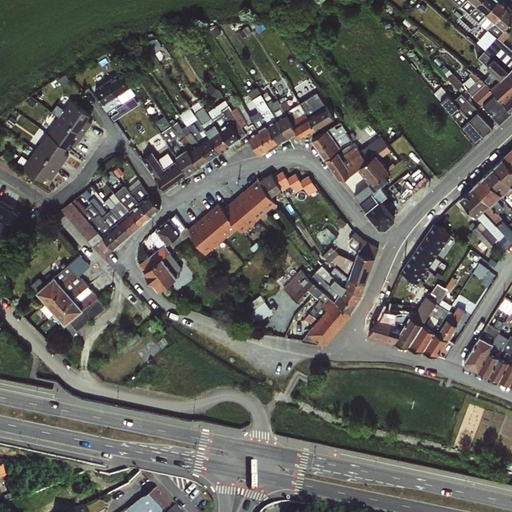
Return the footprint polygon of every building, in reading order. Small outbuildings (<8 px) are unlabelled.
[(466,0),(461,6),(469,13),(480,0),(466,0)] [(480,0),(469,13),(479,21),(496,0),(480,0)] [(501,0),(496,0),(479,21),(487,29),(507,4),(501,0)] [(511,9),(507,4),(487,29),(497,37),(511,19),(511,9)] [(136,94),(138,93),(124,69),(97,85),(107,101),(104,102),(114,119),(141,103),(136,94)] [(469,94),(474,89),(454,71),(450,77),(469,94)] [(250,132),(262,152),(300,130),(303,136),(337,117),(322,91),(250,132)] [(263,91),(255,96),(269,122),(277,117),(263,91)] [(70,96),(27,164),(53,181),(71,153),(66,149),(72,140),(79,145),(94,120),(89,116),(93,110),(70,96)] [(144,156),(166,188),(250,132),(227,98),(210,110),(214,117),(224,110),(229,118),(220,124),(219,121),(208,128),(211,132),(174,157),(170,151),(160,157),(154,149),(144,156)] [(245,102),(237,104),(241,123),(250,121),(245,102)] [(207,127),(216,122),(206,104),(196,110),(193,105),(182,111),(189,122),(201,116),(207,127)] [(157,120),(162,129),(173,123),(167,114),(157,120)] [(179,119),(164,129),(178,150),(188,143),(189,146),(210,133),(200,117),(184,127),(179,119)] [(341,119),(315,136),(343,178),(361,166),(372,181),(357,191),(382,228),(398,217),(379,187),(393,178),(388,170),(402,160),(398,155),(388,161),(383,155),(393,148),(384,134),(361,149),(341,119)] [(511,149),(461,193),(500,237),(507,231),(511,236),(511,218),(510,220),(493,200),(511,184),(511,149)] [(190,228),(207,251),(242,227),(243,229),(280,202),(274,194),(285,186),(272,169),(190,228)] [(89,186),(64,207),(104,256),(164,206),(137,174),(103,203),(89,186)] [(13,228),(23,209),(0,197),(0,225),(0,226),(1,227),(0,228),(0,246),(1,245),(7,233),(13,228)] [(177,213),(151,233),(161,246),(187,226),(177,213)] [(474,228),(488,246),(499,237),(484,219),(474,228)] [(402,271),(422,285),(456,237),(434,223),(427,232),(414,252),(402,271)] [(335,346),(384,246),(355,232),(349,244),(361,250),(347,280),(331,273),(330,276),(316,269),(314,274),(299,267),(287,290),(305,299),(310,288),(329,297),(311,334),(335,346)] [(161,289),(181,274),(176,269),(183,264),(166,242),(140,262),(161,289)] [(337,263),(343,254),(332,247),(326,255),(337,263)] [(83,252),(39,288),(67,322),(71,319),(79,329),(108,305),(82,273),(92,264),(83,252)] [(408,345),(444,287),(437,282),(426,295),(412,315),(409,314),(393,340),(408,345)] [(444,287),(408,345),(422,349),(445,316),(449,310),(440,303),(449,290),(444,287)] [(263,293),(248,303),(260,320),(274,310),(263,293)] [(445,316),(422,349),(445,356),(454,342),(448,338),(465,311),(469,313),(473,307),(462,300),(449,319),(447,317),(445,316)] [(393,340),(409,314),(401,311),(384,308),(369,333),(393,340)] [(478,369),(499,331),(500,329),(488,322),(465,360),(465,363),(478,369)] [(499,331),(478,369),(489,374),(508,338),(499,331)] [(508,338),(489,374),(498,379),(511,353),(511,338),(508,337),(508,338)] [(511,353),(498,379),(509,384),(511,378),(511,353)] [(14,502),(6,483),(3,484),(6,492),(5,492),(9,504),(14,502)] [(157,488),(137,504),(142,510),(150,504),(154,508),(148,511),(169,511),(175,507),(158,487),(157,488)]
